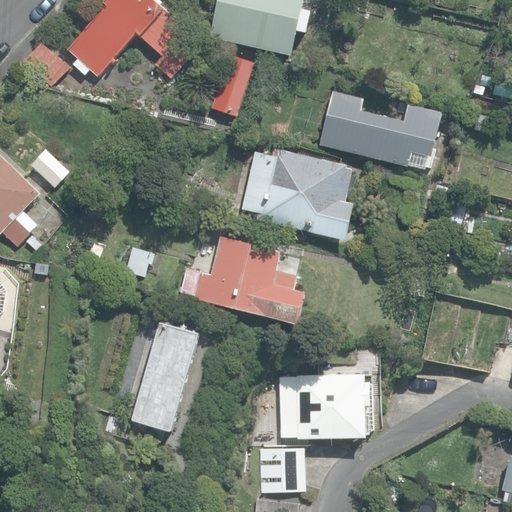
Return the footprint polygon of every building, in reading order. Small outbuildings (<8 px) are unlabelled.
[(157,64),(172,77),(202,43),(152,0),(106,0),(105,2),(108,6),(70,50),(80,59),(76,63),(87,73),(91,69),(99,76),(137,32),(164,56),(157,64)] [(219,0),(211,37),(293,56),(299,31),(307,33),(312,11),(304,9),(305,0),(219,0)] [(25,63),(52,87),(70,67),(43,43),(25,63)] [(213,109),(237,117),(255,64),(231,55),(213,109)] [(409,166),(426,170),(429,156),(433,157),(444,113),(409,104),(405,121),(362,110),(365,98),(333,91),(320,145),(409,167),(409,166)] [(258,220),(348,240),(356,204),(347,202),(354,170),(348,168),(348,166),(274,149),(273,155),(256,152),(244,209),(260,213),(258,220)] [(33,167),(53,187),(69,171),(49,151),(33,167)] [(0,234),(3,232),(18,246),(31,233),(16,218),(41,193),(0,152),(0,234)] [(453,189),(443,224),(460,229),(470,193),(453,189)] [(460,253),(466,237),(458,234),(452,250),(460,253)] [(27,241),(37,250),(43,244),(32,235),(27,241)] [(182,294),(297,322),(305,291),(295,289),(298,275),(278,270),(283,251),(222,237),(212,274),(188,268),(182,294)] [(128,268),(146,274),(153,252),(134,247),(128,268)] [(427,279),(411,277),(409,292),(425,295),(427,279)] [(133,418),(172,431),(200,331),(161,320),(133,418)] [(299,436),(299,438),(366,436),(366,425),(373,425),(371,381),(365,381),(364,373),(297,375),(297,377),(280,378),(282,436),(299,436)] [(307,448),(260,449),(260,492),(307,491),(307,448)] [(511,457),(503,489),(505,490),(503,499),(511,500),(511,457)]
